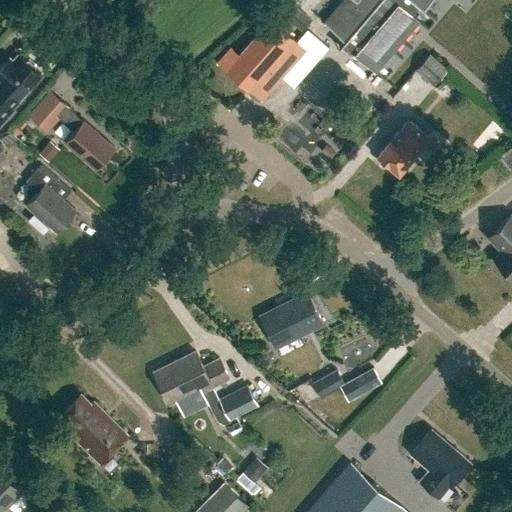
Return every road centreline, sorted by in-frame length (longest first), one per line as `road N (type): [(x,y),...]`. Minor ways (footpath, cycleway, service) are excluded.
road 1 (unclassified): [(511,389),(342,243),(299,222),(181,198)]
road 2 (unclassified): [(0,353),(117,295),(154,259),(181,198)]
road 3 (unclassified): [(181,198),(179,149),(157,94),(60,0)]
road 4 (unknown): [(381,277),(511,179)]
